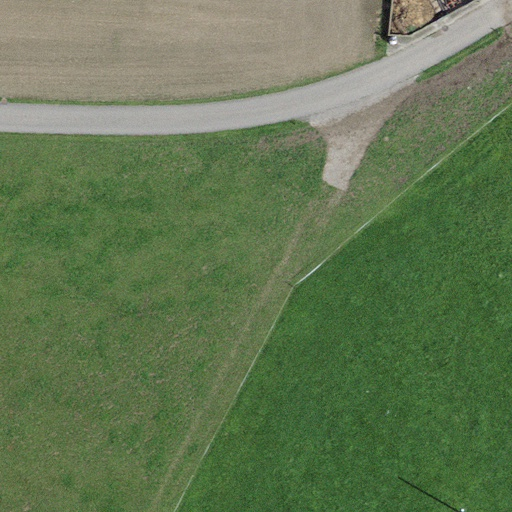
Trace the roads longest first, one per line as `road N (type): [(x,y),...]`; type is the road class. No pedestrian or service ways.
road 1 (track): [(504,0),(372,66),(202,107),(0,103)]
road 2 (track): [(372,66),(150,511)]
